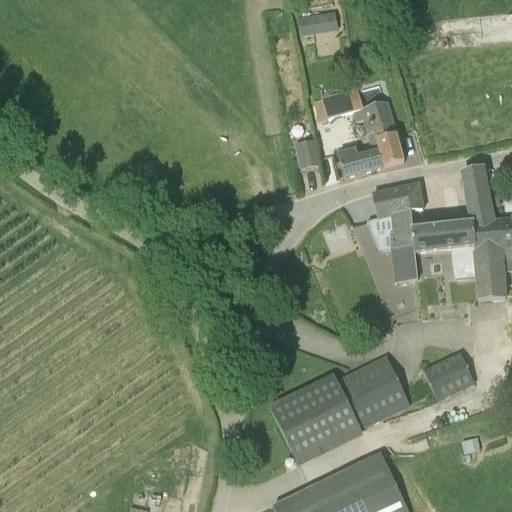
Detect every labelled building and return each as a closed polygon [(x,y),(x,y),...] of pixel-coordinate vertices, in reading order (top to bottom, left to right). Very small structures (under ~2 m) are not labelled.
[(305,17),(307,43),(339,41),(337,15),(305,17)] [(396,137),(387,106),(364,113),(361,103),(359,104),(356,92),(315,103),(321,123),(361,113),(368,138),(369,137),(374,155),(380,153),(385,170),(404,165),(396,137)] [(302,172),(319,169),(314,143),(296,147),(302,172)] [(344,181),(385,170),(380,153),(374,155),(357,159),(355,152),(338,156),(344,181)] [(472,173),(463,176),(474,221),(414,235),(412,236),(414,257),(416,257),(474,251),(475,267),(479,303),(506,300),(502,260),(496,228),(483,171),(472,173)] [(419,279),(416,257),(414,257),(412,236),(414,235),(410,214),(423,212),(419,187),(373,197),(378,222),(392,219),(394,236),(391,237),(393,250),(392,250),(392,252),(394,252),(398,285),(400,285),(399,281),(419,279)] [(511,224),(496,228),(502,260),(508,259),(508,263),(511,262),(511,224)] [(460,356),(424,374),(438,404),(475,386),(460,356)] [(410,408),(386,359),(337,383),(334,377),(269,410),(298,469),(363,437),(361,432),(410,408)] [(408,511),(381,457),(380,457),(273,509),(274,511),(408,511)]
